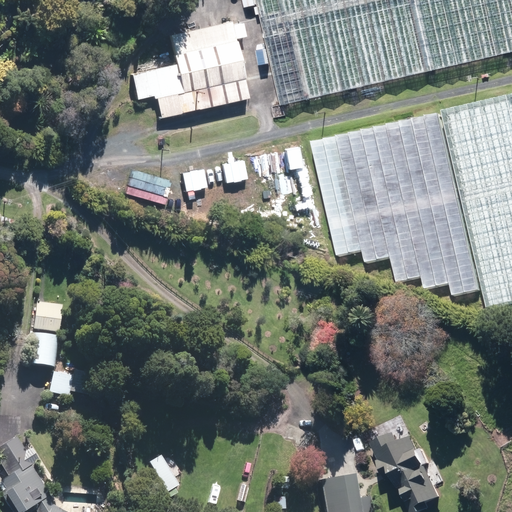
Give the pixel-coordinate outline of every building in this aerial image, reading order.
[(511,0),(255,0),(280,105),(511,51),(511,0)] [(148,96),(153,119),(242,99),(224,22),(163,37),(169,65),(124,75),(130,100),(148,96)] [(511,303),(511,96),(309,144),(335,257),(360,252),(363,265),(389,259),(395,283),(420,277),(423,291),(450,285),(452,297),(481,291),(486,310),(511,303)] [(122,186),(102,179),(99,188),(119,195),(122,186)] [(165,196),(124,185),(122,194),(162,206),(165,196)] [(201,208),(182,201),(179,210),(198,217),(201,208)] [(28,331),(53,334),(57,306),(32,302),(28,331)] [(23,367),(53,371),(57,339),(26,336),(23,367)] [(43,394),(64,398),(65,393),(85,397),(89,377),(68,373),(67,378),(47,374),(43,394)] [(54,511),(48,509),(43,502),(46,500),(25,467),(32,462),(24,450),(19,454),(11,440),(14,436),(15,418),(0,417),(0,473),(2,477),(0,478),(0,491),(1,493),(0,493),(0,504),(5,511),(17,511),(26,507),(30,511),(54,511)] [(395,437),(398,439),(401,436),(402,433),(401,430),(397,429),(394,431),(393,434),(395,437)] [(396,491),(405,511),(422,511),(425,510),(423,506),(437,499),(422,467),(426,466),(419,450),(414,452),(408,438),(394,444),(390,435),(368,445),(375,462),(373,463),(383,482),(388,479),(394,492),(396,491)] [(313,482),(318,511),(351,511),(346,477),(313,482)] [(272,490),(282,491),(283,480),(272,479),(272,490)] [(270,499),(271,511),(279,511),(279,498),(270,499)]
